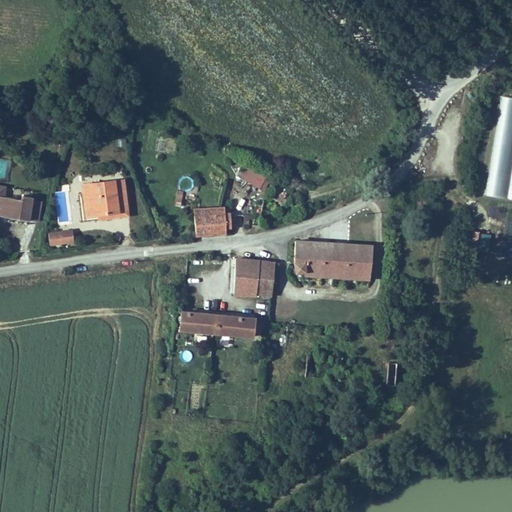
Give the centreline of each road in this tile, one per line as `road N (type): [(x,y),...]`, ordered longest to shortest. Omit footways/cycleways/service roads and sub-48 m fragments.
road 1 (unclassified): [(0,268),(250,240),(324,219),(373,198),(403,174),(439,100)]
road 2 (unclassified): [(330,0),(439,100)]
